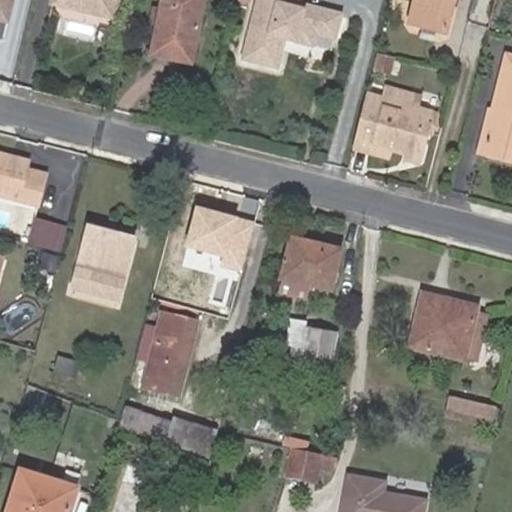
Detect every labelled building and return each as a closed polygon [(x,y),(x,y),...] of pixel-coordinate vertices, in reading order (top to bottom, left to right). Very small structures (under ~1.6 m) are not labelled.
[(0,0),(0,19),(8,22),(13,0),(0,0)] [(52,0),(52,3),(111,19),(116,0),(52,0)] [(160,0),(149,55),(188,63),(200,0),(160,0)] [(256,0),(241,62),(280,72),(287,44),(316,51),(317,47),(338,53),(347,14),(302,4),(302,0),(256,0)] [(449,7),(450,0),(412,0),(407,23),(422,28),(433,30),(441,33),(449,7)] [(511,55),(506,54),(480,157),(511,165),(511,55)] [(397,60),(376,55),(372,70),(393,75),(397,60)] [(379,91),(375,102),(400,108),(404,97),(379,91)] [(400,108),(411,111),(414,100),(404,97),(400,108)] [(364,98),(351,149),(368,153),(385,158),(387,151),(402,154),(417,157),(427,116),(411,111),(400,108),(375,102),(364,98)] [(0,196),(1,197),(4,187),(18,192),(26,163),(0,154),(0,196)] [(417,157),(402,154),(401,161),(416,163),(417,157)] [(4,187),(1,197),(15,201),(18,192),(4,187)] [(255,224),(197,208),(186,249),(223,259),(221,267),(242,273),(255,224)] [(25,224),(18,248),(35,253),(42,229),(25,224)] [(83,228),(67,286),(113,299),(119,278),(136,282),(144,250),(128,245),(129,239),(83,228)] [(42,229),(35,253),(54,260),(61,235),(42,229)] [(322,255),(324,248),(291,241),(282,281),(308,287),(329,292),(336,258),(322,255)] [(337,251),(324,248),(322,255),(336,258),(337,251)] [(308,287),(282,281),(277,297),(304,303),(308,287)] [(419,295),(416,305),(450,314),(452,303),(419,295)] [(450,314),(416,305),(405,346),(460,360),(463,350),(472,314),(473,309),(454,304),(452,303),(450,314)] [(161,314),(156,330),(148,359),(138,392),(169,401),(178,373),(182,374),(196,323),(161,314)] [(463,350),(460,360),(465,361),(474,363),(485,318),(472,314),(463,350)] [(156,330),(140,325),(131,354),(148,359),(156,330)] [(287,374),(325,381),(332,333),(293,327),(287,374)] [(76,365),(55,359),(51,374),(72,380),(76,365)] [(492,419),(448,407),(442,429),(486,440),(492,419)] [(161,423),(154,442),(206,460),(214,432),(171,418),(169,425),(161,423)] [(331,459),(290,449),(282,474),(313,482),(317,468),(328,471),(331,459)] [(64,511),(72,489),(16,472),(4,511),(64,511)] [(340,511),(424,511),(427,505),(385,495),(387,485),(350,477),(340,511)]
